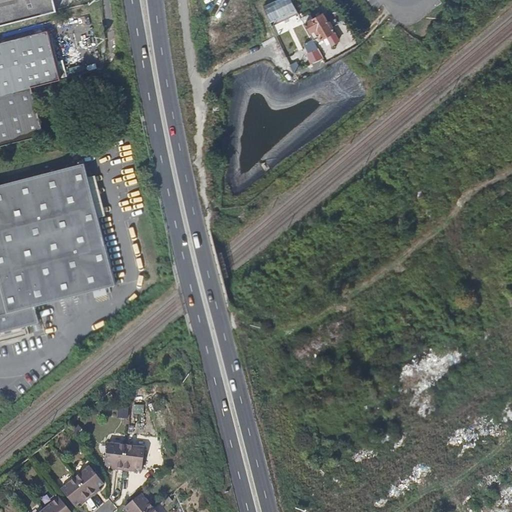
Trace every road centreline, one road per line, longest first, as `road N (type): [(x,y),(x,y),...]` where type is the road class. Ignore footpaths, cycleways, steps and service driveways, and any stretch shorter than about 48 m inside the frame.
road 1 (primary): [(270,511),(214,303),(154,0)]
road 2 (primary): [(133,0),(184,264),(248,511)]
road 3 (unknown): [(0,369),(30,365),(126,293),(132,271),(105,161)]
